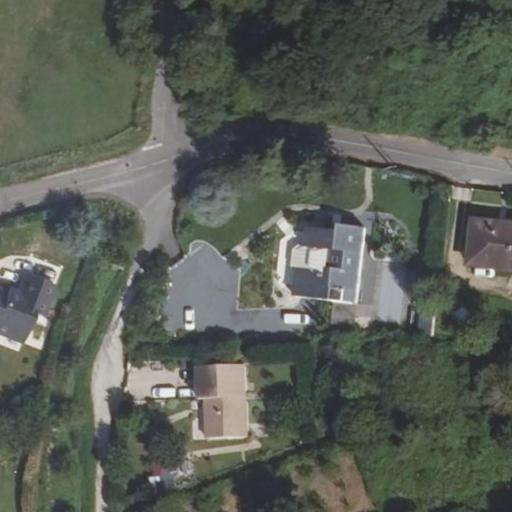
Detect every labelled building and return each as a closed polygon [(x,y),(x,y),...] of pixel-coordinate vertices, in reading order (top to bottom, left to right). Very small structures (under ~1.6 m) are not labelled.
[(471,265),(511,269),(511,225),(476,222),(471,265)] [(296,267),(298,271),(295,298),(346,304),(348,291),(359,293),(366,229),(338,226),(337,231),(332,230),(309,227),(306,249),(301,249),(298,252),(296,267)] [(29,256),(17,292),(0,286),(0,332),(11,336),(13,330),(27,335),(35,311),(44,314),(55,281),(60,266),(29,256)] [(358,305),(359,293),(348,291),(346,304),(358,305)] [(422,337),(433,337),(435,319),(424,317),(422,337)] [(13,330),(11,336),(25,341),(27,335),(13,330)] [(244,364),(198,368),(200,400),(207,400),(208,410),(212,409),(213,416),(208,417),(210,440),(250,436),(244,364)] [(158,494),(183,487),(175,459),(151,466),(158,494)]
